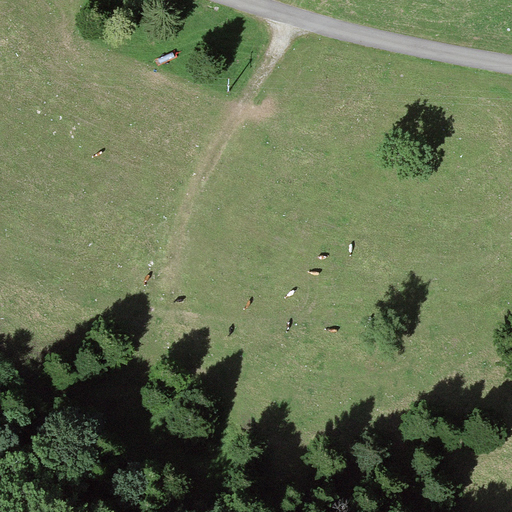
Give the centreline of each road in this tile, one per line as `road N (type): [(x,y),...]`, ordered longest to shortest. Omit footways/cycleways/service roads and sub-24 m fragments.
road 1 (track): [(288,18),(279,48),(207,159),(171,259),(208,379)]
road 2 (unclassified): [(235,0),(511,66)]
